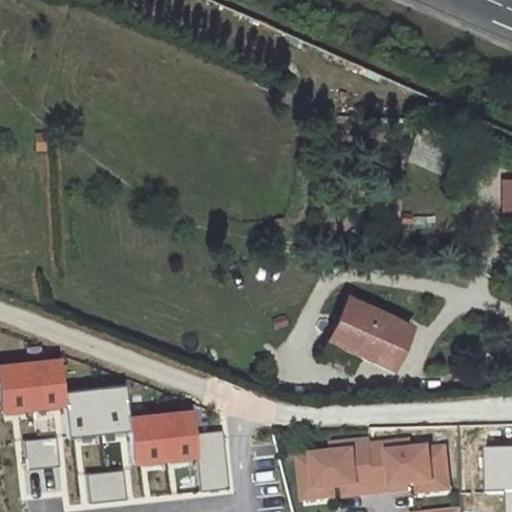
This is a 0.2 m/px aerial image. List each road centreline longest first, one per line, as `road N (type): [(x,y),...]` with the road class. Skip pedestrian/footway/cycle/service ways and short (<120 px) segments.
road 1 (residential): [(511,405),(278,415),(236,400)]
road 2 (track): [(236,400),(0,312)]
